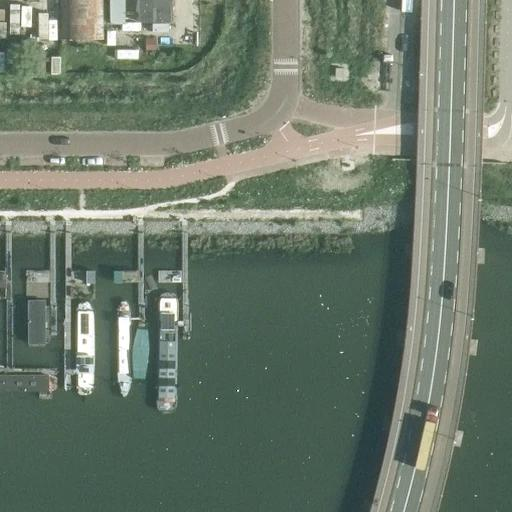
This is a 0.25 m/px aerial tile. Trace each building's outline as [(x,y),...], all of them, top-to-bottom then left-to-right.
[(103,0),(63,0),(64,42),(104,41),(103,0)] [(142,23),(141,0),(112,0),(112,22),(142,23)] [(172,23),(171,0),(141,0),(142,23),(172,23)] [(179,288),(159,288),(159,408),(179,408),(179,288)] [(95,299),(76,299),(76,397),(95,397),(95,299)] [(138,304),(122,304),(122,404),(138,404),(138,304)] [(27,305),(27,347),(48,347),(48,305),(27,305)]
